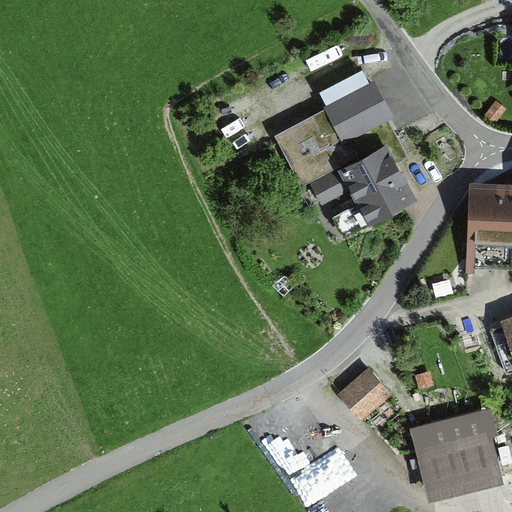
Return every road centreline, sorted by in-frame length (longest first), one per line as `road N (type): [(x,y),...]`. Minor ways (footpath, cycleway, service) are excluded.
road 1 (unclassified): [(20,511),(274,393),(359,335),(465,167),(511,166)]
road 2 (unclassified): [(511,159),(449,117),(369,0)]
